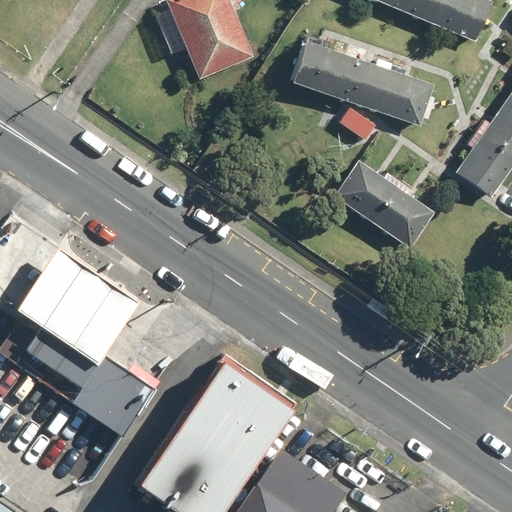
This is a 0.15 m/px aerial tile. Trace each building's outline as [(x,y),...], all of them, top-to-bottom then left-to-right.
[(172,0),(174,4),(154,12),(171,54),(191,46),(201,74),(256,53),(235,0),(172,0)] [(493,0),(383,0),(478,38),(493,0)] [(437,79),(407,69),(409,64),(382,55),(380,60),(307,35),(291,80),(421,124),(437,79)] [(511,91),(493,119),(487,115),(469,141),(475,145),(459,169),(491,191),(511,161),(511,91)] [(378,122),(351,102),(337,122),(365,141),(378,122)] [(440,209),(362,153),(334,191),(412,247),(440,209)] [(31,323),(37,327),(45,315),(98,351),(121,317),(63,277),(31,323)] [(37,327),(33,332),(15,319),(0,341),(0,353),(118,435),(151,388),(98,351),(45,315),(37,327)] [(216,511),(290,406),(218,357),(129,485),(168,511),(216,511)] [(328,511),(356,473),(290,428),(236,505),(245,511),(328,511)] [(17,511),(0,500),(0,511),(17,511)]
